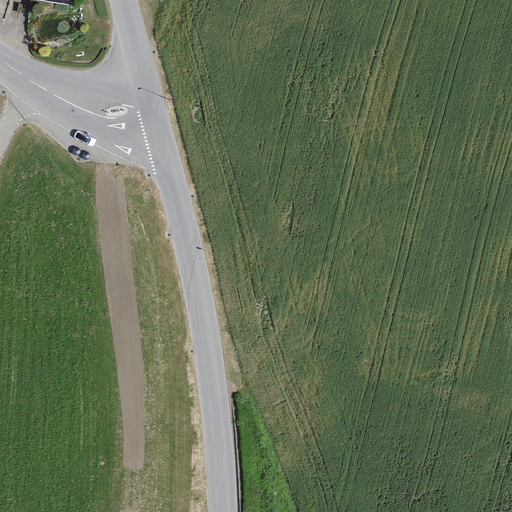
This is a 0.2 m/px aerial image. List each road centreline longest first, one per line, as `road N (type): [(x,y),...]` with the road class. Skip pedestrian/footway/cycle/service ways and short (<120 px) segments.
road 1 (motorway): [(182,511),(328,0)]
road 2 (motorway): [(273,0),(132,511)]
road 3 (tertiary): [(151,104),(202,307),(223,511)]
road 4 (unclassified): [(151,104),(106,111),(76,104),(0,57)]
